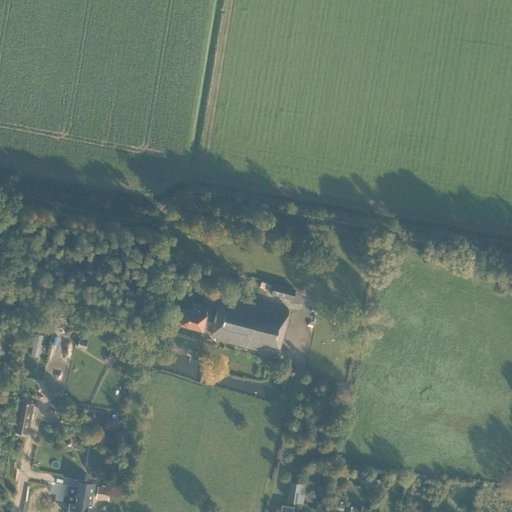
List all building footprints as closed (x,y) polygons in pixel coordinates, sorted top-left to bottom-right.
[(295,288),(274,282),(271,293),(293,299),(295,288)] [(213,319),(209,335),(218,337),(217,339),(277,354),(289,309),(221,291),(215,314),(209,313),(212,301),(204,298),(203,304),(192,302),(190,310),(183,308),(179,322),(201,327),(204,317),(213,319)] [(85,348),(87,341),(79,339),(77,346),(85,348)] [(113,362),(117,356),(111,353),(107,358),(113,362)] [(19,401),(14,430),(28,433),(34,403),(19,401)] [(105,417),(105,428),(118,428),(118,417),(105,417)] [(69,501),(67,511),(86,511),(88,504),(90,505),(94,482),(78,479),(77,489),(76,489),(74,502),(69,501)] [(290,481),(288,500),(304,502),(306,483),(290,481)] [(110,488),(97,485),(95,497),(108,499),(110,488)]
